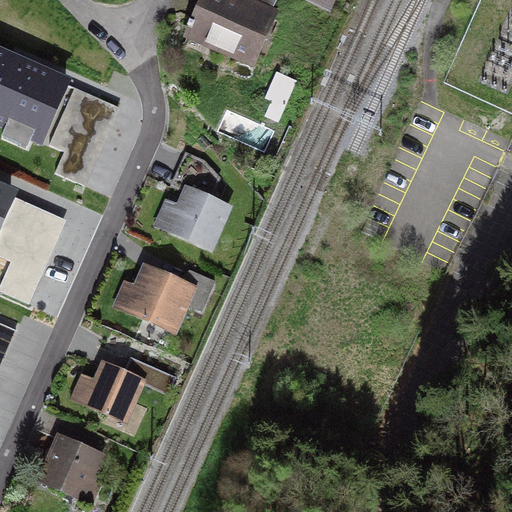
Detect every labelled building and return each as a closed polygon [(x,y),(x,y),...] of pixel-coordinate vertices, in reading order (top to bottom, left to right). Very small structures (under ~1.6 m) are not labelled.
[(331,0),(220,0),(218,4),(209,0),(200,0),(185,37),(251,65),(278,0),(295,0),(326,13),(331,0)] [(15,60),(0,54),(0,128),(48,148),(74,84),(15,60)] [(216,249),(234,208),(212,198),(188,188),(170,229),(216,249)] [(0,224),(12,198),(0,192),(0,224)] [(171,332),(190,292),(172,283),(146,271),(127,310),(171,332)] [(130,424),(148,386),(122,373),(107,366),(89,404),(130,424)] [(81,499),(97,455),(59,441),(55,452),(43,485),(81,499)]
